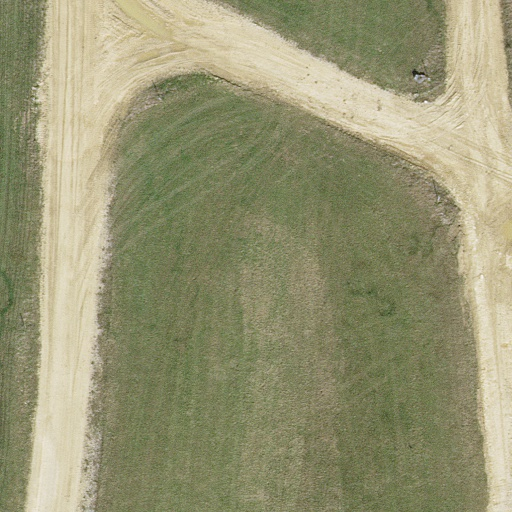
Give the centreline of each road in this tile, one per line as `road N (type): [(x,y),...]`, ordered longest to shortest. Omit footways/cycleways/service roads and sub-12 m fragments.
road 1 (track): [(79,0),(81,152),(55,511)]
road 2 (track): [(123,0),(511,189)]
road 3 (track): [(511,348),(483,0)]
